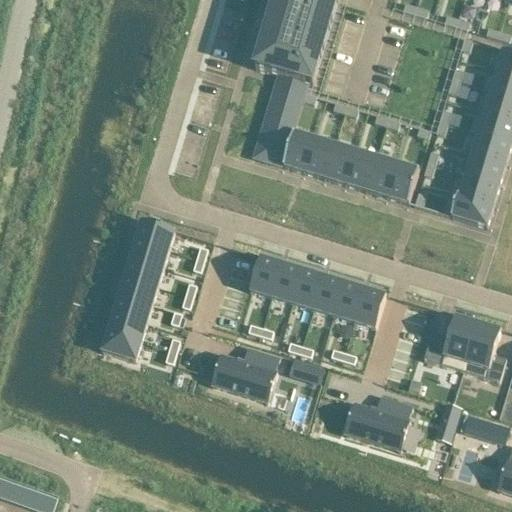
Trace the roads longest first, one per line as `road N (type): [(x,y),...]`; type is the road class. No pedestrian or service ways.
road 1 (residential): [(212,0),(165,162),(168,193),(195,210),(496,301)]
road 2 (residential): [(73,511),(84,475),(0,442)]
